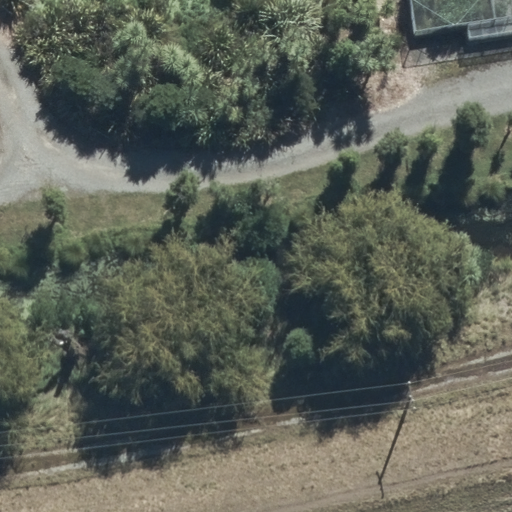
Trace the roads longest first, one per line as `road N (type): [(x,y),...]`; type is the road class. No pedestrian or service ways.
road 1 (track): [(511,84),(261,153),(0,180)]
road 2 (track): [(0,463),(511,363)]
road 3 (track): [(44,175),(0,61)]
